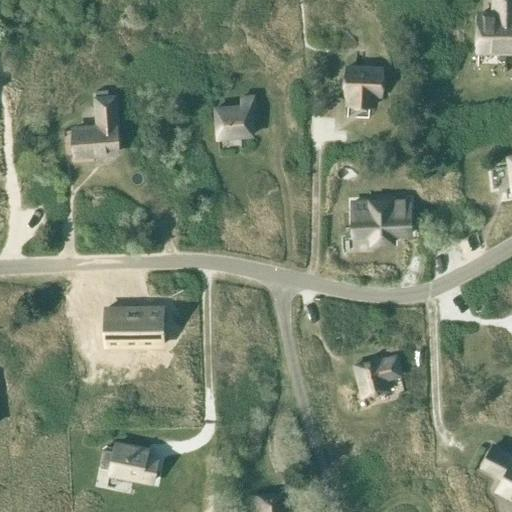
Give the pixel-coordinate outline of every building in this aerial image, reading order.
[(506,50),(507,0),(494,0),(494,15),(478,15),(478,50),(506,50)] [(382,69),(347,67),(345,94),(348,94),(347,104),(374,106),(375,96),(381,96),(382,69)] [(95,91),(96,98),(98,128),(72,130),(73,154),(119,151),(115,97),(108,97),(108,91),(95,91)] [(250,107),(254,106),(254,97),(241,98),(242,106),(215,109),(218,138),(252,135),(250,107)] [(369,202),(352,202),(354,237),(371,236),(371,244),(394,243),(393,235),(411,234),(409,200),(392,201),(391,200),(369,201),(369,202)] [(163,309),(105,309),(105,344),(163,344),(163,309)] [(380,361),(380,359),(355,366),(363,397),(388,390),(385,379),(400,375),(395,358),(380,361)] [(153,481),(157,461),(145,459),(147,452),(115,446),(115,448),(105,447),(102,449),(99,463),(101,467),(111,468),(110,472),(153,481)] [(485,460),(481,468),(496,475),(503,479),(496,491),(511,499),(511,456),(492,446),(485,460)] [(282,511),(282,494),(260,496),(249,497),(250,511),(261,510),(260,511),(282,511)]
